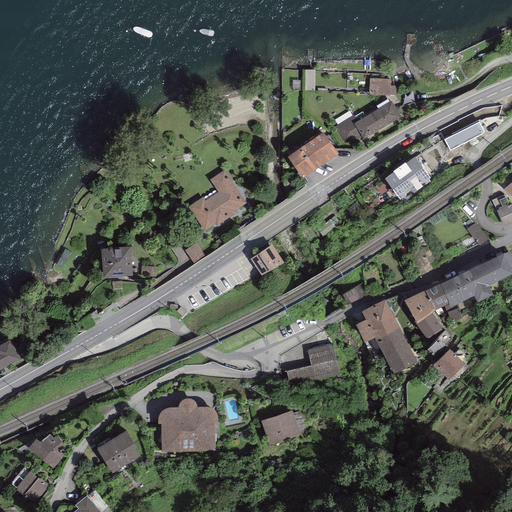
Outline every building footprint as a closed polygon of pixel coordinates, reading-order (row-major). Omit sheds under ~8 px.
[(317,90),(317,70),(307,70),(307,90),(317,90)] [(389,79),(369,78),(368,94),(389,95),(389,79)] [(353,116),(338,125),(348,141),(359,135),(363,141),(400,119),(389,101),(356,121),(353,116)] [(451,134),(452,136),(479,122),(481,125),(482,124),(480,120),(451,134)] [(452,136),(444,140),(449,151),(482,134),(484,132),(481,125),(479,122),(452,136)] [(319,131),(286,155),(300,176),(334,153),(319,131)] [(412,156),(383,176),(398,198),(427,177),(412,156)] [(201,198),(187,207),(204,233),(246,205),(222,171),(208,181),(217,193),(204,202),(201,198)] [(492,200),(503,225),(511,221),(511,202),(509,204),(505,194),(492,200)] [(487,237),(476,223),(467,229),(477,243),(487,237)] [(422,236),(414,240),(418,250),(427,246),(422,236)] [(204,257),(196,244),(184,251),(192,264),(204,257)] [(269,244),(248,257),(259,274),(280,261),(269,244)] [(127,246),(98,247),(99,276),(128,274),(127,246)] [(504,254),(470,270),(484,300),(493,295),(489,286),(511,275),(511,271),(511,270),(511,269),(511,256),(510,252),(504,255),(504,254)] [(156,269),(142,269),(142,277),(156,277),(156,269)] [(470,270),(453,278),(464,302),(474,297),(477,303),(484,300),(470,270)] [(453,278),(440,284),(448,305),(444,306),(446,311),(464,302),(453,278)] [(440,284),(424,291),(435,310),(444,306),(448,305),(440,284)] [(345,296),(350,305),(365,296),(359,287),(345,296)] [(435,310),(424,291),(404,301),(417,324),(435,310)] [(415,361),(385,303),(365,314),(368,320),(357,325),(365,340),(375,335),(394,372),(415,361)] [(456,321),(465,316),(460,307),(451,312),(456,321)] [(445,328),(435,310),(417,324),(416,325),(427,339),(445,328)] [(451,338),(444,330),(437,337),(439,339),(427,350),(437,361),(449,349),(444,344),(451,338)] [(0,344),(0,362),(3,369),(20,359),(10,340),(0,344)] [(332,346),(308,351),(311,366),(288,371),(291,384),(337,375),(332,346)] [(465,364),(449,349),(437,361),(433,365),(449,380),(465,364)] [(160,424),(161,454),(211,453),(211,422),(214,422),(214,416),(214,413),(212,409),(208,407),(205,406),(193,406),(193,402),(192,400),(191,398),(188,397),(184,397),(181,398),(179,400),(177,403),(177,407),(165,407),(162,408),(159,409),(157,412),(156,416),(156,424),(160,424)] [(288,411),(259,420),(266,446),(296,437),(288,411)] [(138,455),(122,431),(96,448),(111,472),(138,455)] [(37,438),(30,446),(53,466),(62,454),(58,449),(64,444),(56,435),(53,437),(50,433),(40,441),(37,438)] [(48,484),(31,471),(18,486),(35,500),(48,484)] [(98,511),(85,496),(74,506),(77,510),(74,511),(98,511)]
